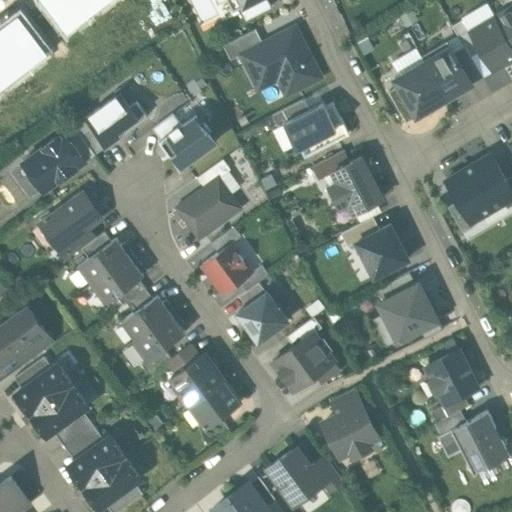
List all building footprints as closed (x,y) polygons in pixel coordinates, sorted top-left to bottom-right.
[(42,0),(65,30),(105,0),(42,0)] [(256,0),(244,6),(240,0),(216,0),(218,4),(227,0),(233,12),(239,9),(246,21),(271,8),(266,0),(256,0)] [(511,6),(495,17),(511,45),(511,6)] [(0,25),(0,86),(50,49),(21,10),(0,25)] [(511,60),(511,45),(495,17),(469,32),(480,51),(493,71),(511,60)] [(462,20),(452,26),(464,46),(470,57),(480,51),(469,32),(462,20)] [(320,78),(295,28),(262,44),(241,55),(258,89),(281,78),(288,80),(294,91),(320,78)] [(255,30),(223,46),(230,61),(241,55),(262,44),(255,30)] [(454,53),(450,46),(424,62),(446,99),(472,84),(454,53)] [(470,57),(464,46),(454,53),(472,84),(482,78),(470,57)] [(446,99),(424,62),(394,79),(398,86),(416,116),(417,116),(446,99)] [(416,116),(398,86),(388,92),(406,123),(417,116),(416,116)] [(120,92),(98,108),(100,110),(118,96),(127,108),(130,106),(120,92)] [(100,110),(98,108),(85,117),(104,144),(117,135),(118,138),(147,116),(136,101),(130,106),(127,108),(118,96),(100,110)] [(304,99),(272,116),(277,126),(285,122),(309,110),(304,99)] [(309,110),(285,122),(283,123),(297,150),(300,148),(337,129),(333,121),(323,103),(309,110)] [(161,138),(181,124),(173,112),(153,127),(161,138)] [(174,151),(171,153),(173,155),(181,166),(191,159),(192,161),(202,154),(200,152),(215,141),(209,132),(210,131),(204,122),(203,123),(195,113),(181,124),(161,138),(163,141),(164,141),(167,145),(169,143),(174,151)] [(104,144),(85,117),(74,125),(95,154),(106,146),(104,144)] [(349,134),(340,118),(333,121),(337,129),(300,148),(304,157),(349,134)] [(85,161),(95,154),(74,125),(64,132),(85,161)] [(85,161),(64,132),(23,162),(44,191),(85,161)] [(104,144),(106,146),(118,138),(117,135),(104,144)] [(159,140),(169,154),(171,153),(174,151),(169,143),(167,145),(164,141),(163,141),(161,138),(159,140)] [(344,151),(312,167),(318,180),(333,173),(333,172),(350,163),(344,151)] [(511,190),(506,180),(490,154),(446,180),(455,195),(458,201),(471,223),(472,222),(511,198),(511,190)] [(181,166),(173,155),(171,156),(180,169),(192,161),(191,159),(181,166)] [(350,163),(333,172),(333,173),(338,182),(329,187),(340,207),(349,203),(354,213),(382,199),(361,158),(350,163)] [(217,178),(178,207),(199,236),(238,207),(217,178)] [(41,223),(58,247),(59,246),(86,227),(101,216),(83,192),(41,223)] [(471,223),(458,201),(447,207),(463,233),(474,226),(472,222),(471,223)] [(373,217),(343,232),(341,233),(348,246),(356,242),(380,230),(373,217)] [(380,230),(356,242),(374,276),(408,259),(390,224),(380,230)] [(218,252),(230,243),(240,236),(234,226),(211,243),(218,252)] [(86,227),(59,246),(68,258),(82,247),(94,238),(86,227)] [(94,238),(82,247),(89,257),(111,241),(104,231),(94,238)] [(116,237),(111,241),(89,257),(77,266),(90,284),(133,254),(125,242),(121,244),(116,237)] [(239,281),(252,272),(230,243),(218,252),(202,264),(223,293),(239,281)] [(142,265),(133,254),(90,284),(104,303),(116,295),(139,278),(144,275),(139,268),(142,265)] [(239,281),(246,291),(259,282),(269,275),(261,265),(252,272),(239,281)] [(146,288),(139,278),(116,295),(123,305),(126,302),(146,288)] [(398,279),(380,287),(383,295),(402,286),(398,279)] [(239,296),(246,306),(266,292),(259,282),(246,291),(239,296)] [(418,283),(379,303),(398,340),(400,339),(437,320),(418,283)] [(146,288),(126,302),(134,312),(153,298),(146,288)] [(266,292),(246,306),(237,312),(258,341),(288,320),(267,290),(266,292)] [(158,295),(153,298),(134,312),(122,320),(136,339),(175,311),(166,299),(163,301),(158,295)] [(0,348),(0,359),(2,362),(15,352),(17,354),(24,364),(53,343),(46,333),(47,332),(28,306),(0,326),(0,348),(0,349),(0,348)] [(183,322),(175,311),(136,339),(132,342),(146,361),(164,347),(185,332),(180,325),(183,322)] [(313,331),(314,332),(322,327),(314,316),(287,336),(294,346),(313,331)] [(294,390),(314,375),(334,360),(314,332),(313,331),(294,346),(273,361),(294,390)] [(190,344),(171,357),(168,360),(177,372),(198,356),(190,344)] [(164,347),(146,361),(141,364),(148,374),(168,360),(171,357),(164,347)] [(458,349),(426,365),(433,378),(429,380),(436,393),(439,391),(446,404),(463,395),(478,387),(458,349)] [(15,352),(2,362),(3,364),(17,354),(15,352)] [(198,356),(177,372),(170,377),(190,404),(224,379),(205,352),(198,356)] [(44,355),(14,376),(23,387),(52,366),(44,355)] [(334,360),(314,375),(322,384),(341,370),(334,360)] [(52,366),(23,387),(16,392),(32,413),(73,383),(58,362),(52,366)] [(224,379),(190,404),(206,427),(221,416),(241,402),(224,379)] [(73,383),(32,413),(47,434),(53,430),(82,409),(88,404),(73,383)] [(333,403),(338,414),(360,403),(355,393),(333,403)] [(446,404),(442,406),(447,416),(457,411),(460,410),(469,405),(463,395),(446,404)] [(338,414),(324,422),(341,455),(352,449),(355,454),(369,447),(366,442),(377,436),(360,403),(338,414)] [(82,409),(53,430),(64,445),(93,424),(82,409)] [(447,416),(434,423),(440,435),(451,429),(466,421),(460,410),(447,416)] [(474,474),(510,455),(487,410),(466,421),(451,429),(462,450),(474,474)] [(221,416),(206,427),(201,430),(208,440),(228,426),(221,416)] [(93,424),(64,445),(75,460),(104,439),(93,424)] [(440,435),(437,436),(448,457),(462,450),(451,429),(440,435)] [(104,439),(75,460),(69,464),(84,486),(125,456),(110,434),(104,439)] [(297,447),(267,468),(294,505),(322,484),(323,483),(310,466),(297,447)] [(323,483),(322,484),(329,494),(345,483),(324,455),(310,466),(323,483)] [(125,456),(84,486),(99,506),(105,502),(135,481),(140,477),(125,456)] [(0,511),(15,511),(22,507),(29,502),(10,476),(0,483),(0,511)] [(258,477),(248,484),(265,506),(275,499),(258,477)] [(135,481),(105,502),(112,511),(115,511),(143,492),(135,481)] [(247,483),(215,507),(218,511),(269,511),(265,506),(248,484),(247,483)]
